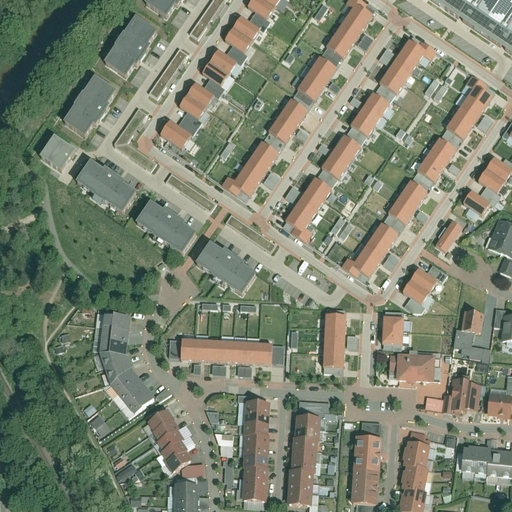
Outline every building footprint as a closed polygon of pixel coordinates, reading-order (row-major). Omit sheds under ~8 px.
[(148,0),(145,6),(166,20),(174,8),(177,10),(183,0),(148,0)] [(199,43),(226,0),(212,0),(190,37),(199,43)] [(264,2),(261,0),(250,0),(246,7),(266,20),(274,8),(264,2)] [(279,0),(261,0),(265,2),(274,8),(279,0)] [(455,0),(443,0),(439,8),(476,33),(485,20),(455,0)] [(511,0),(459,0),(511,36),(511,0)] [(355,6),(348,17),(365,28),(372,17),(355,6)] [(319,23),(328,10),(322,7),(314,20),(319,23)] [(240,17),(232,29),(252,42),(260,30),(240,17)] [(348,17),(341,27),(358,38),(365,28),(348,17)] [(135,19),(104,66),(125,80),(133,68),(137,70),(151,49),(148,47),(157,34),(135,19)] [(511,38),(485,20),(476,33),(511,57),(511,38)] [(341,27),(334,37),(351,49),(358,38),(341,27)] [(252,42),(232,29),(224,40),(244,54),(252,42)] [(334,37),(326,49),(344,60),(351,49),(334,37)] [(409,44),(401,55),(418,66),(426,55),(409,44)] [(217,50),(209,61),(229,75),(237,63),(217,50)] [(158,102),(187,56),(178,51),(150,97),(158,102)] [(386,52),(379,63),(386,68),(394,57),(386,52)] [(401,55),(394,65),(412,75),(418,66),(401,55)] [(229,75),(209,61),(201,73),(221,86),(229,75)] [(318,61),(311,72),(327,82),(334,71),(318,61)] [(394,65),(387,75),(405,86),(412,75),(394,65)] [(311,72),(304,83),(320,93),(327,82),(311,72)] [(387,75),(380,86),(397,98),(405,86),(387,75)] [(95,80),(64,127),(85,141),(94,128),(97,130),(111,109),(108,107),(117,94),(95,80)] [(433,82),(424,96),(438,105),(447,91),(433,82)] [(320,93),(304,83),(298,93),(314,103),(320,93)] [(195,85),(187,96),(206,109),(214,98),(195,85)] [(476,91),(469,102),(486,113),(493,103),(476,91)] [(206,109),(187,96),(179,108),(199,121),(206,109)] [(373,97),(366,108),(383,120),(391,109),(373,97)] [(469,102),(462,112),(479,123),(486,113),(469,102)] [(290,104),(283,115),(300,125),(307,114),(290,104)] [(366,108),(359,119),(376,130),(383,120),(366,108)] [(127,148),(146,116),(137,111),(113,150),(152,173),(156,166),(127,148)] [(462,112),(454,123),(472,134),(479,123),(462,112)] [(283,115),(276,126),(293,136),(300,125),(283,115)] [(485,135),(493,123),(484,118),(476,129),(485,135)] [(359,119),(351,130),(368,142),(376,130),(359,119)] [(193,136),(170,120),(159,137),(182,152),(193,136)] [(454,123),(447,134),(464,145),(472,134),(454,123)] [(293,136),(276,126),(270,136),(286,147),(293,136)] [(54,139),(39,160),(61,175),(76,153),(54,139)] [(344,140),(336,151),(353,163),(361,151),(344,140)] [(440,144),(432,155),(449,167),(457,156),(440,144)] [(229,145),(220,158),(225,161),(234,148),(229,145)] [(262,147),(255,158),(271,169),(278,158),(262,147)] [(336,151),(329,162),(346,173),(353,163),(336,151)] [(432,155),(425,166),(442,177),(449,167),(432,155)] [(255,158),(247,169),(263,180),(271,169),(255,158)] [(511,173),(494,161),(486,173),(505,186),(511,175),(511,173)] [(329,162),(321,173),(338,184),(346,173),(329,162)] [(90,163),(73,188),(123,222),(140,198),(129,190),(131,189),(106,171),(105,173),(90,163)] [(425,166),(418,177),(434,188),(442,177),(425,166)] [(455,178),(458,171),(450,167),(447,174),(455,178)] [(247,169),(241,179),(256,190),(263,180),(247,169)] [(486,173),(479,185),(497,197),(505,186),(486,173)] [(256,190),(241,179),(235,186),(228,181),(223,189),(237,198),(240,193),(250,200),(256,190)] [(316,182),(308,192),(325,204),(333,193),(316,182)] [(410,185),(402,196),(420,207),(427,196),(410,185)] [(325,204),(308,192),(301,203),(318,215),(325,204)] [(402,196),(395,207),(413,218),(420,207),(402,196)] [(490,208),(472,196),(463,208),(482,220),(490,208)] [(318,215),(301,203),(294,214),(311,225),(318,215)] [(395,207),(388,217),(405,229),(413,218),(395,207)] [(151,209),(136,230),(153,241),(152,242),(166,252),(167,251),(183,262),(197,240),(185,232),(186,230),(165,215),(164,217),(151,209)] [(311,225),(294,214),(286,225),(294,231),(291,235),(307,245),(313,236),(307,232),(311,225)] [(340,220),(331,233),(344,243),(353,229),(340,220)] [(446,255),(462,231),(452,224),(436,249),(446,255)] [(511,262),(511,229),(501,224),(488,254),(511,264),(511,262)] [(382,227),(374,239),(392,250),(399,239),(382,227)] [(374,239),(367,250),(384,261),(392,250),(374,239)] [(210,247),(196,269),(213,280),(212,281),(225,290),(226,289),(243,300),(257,279),(244,270),(246,268),(225,254),(223,256),(210,247)] [(367,250),(360,260),(377,271),(384,261),(367,250)] [(390,256),(383,267),(391,273),(398,262),(390,256)] [(348,261),(342,270),(357,280),(360,276),(370,282),(377,271),(360,260),(356,266),(348,261)] [(419,272),(411,284),(430,297),(438,285),(419,272)] [(430,297),(411,284),(403,296),(422,309),(430,297)] [(481,319),(465,316),(462,335),(477,338),(481,319)] [(511,320),(501,319),(497,346),(511,347),(511,320)] [(325,334),(346,335),(347,322),(326,321),(325,334)] [(404,322),(383,321),(383,334),(403,335),(404,322)] [(129,325),(103,322),(99,356),(110,390),(133,417),(153,401),(130,373),(125,358),(129,325)] [(325,347),(346,348),(346,335),(325,334),(325,347)] [(403,335),(383,334),(382,348),(403,349),(403,335)] [(347,352),(357,352),(357,338),(347,339),(347,352)] [(193,366),(195,345),(181,344),(180,365),(193,366)] [(207,367),(208,346),(195,345),(193,366),(207,367)] [(220,367),(221,346),(208,346),(207,367),(220,367)] [(233,368),(234,347),(221,346),(220,367),(233,368)] [(246,369),(247,348),(234,347),(233,368),(246,369)] [(324,360),(345,361),(346,348),(325,347),(324,360)] [(258,370),(259,348),(247,348),(246,369),(258,370)] [(272,349),(259,348),(258,370),(271,370),(272,349)] [(344,374),(345,361),(324,360),(323,373),(344,374)] [(397,361),(396,384),(433,386),(434,363),(397,361)] [(476,375),(487,375),(488,367),(477,366),(476,375)] [(213,368),(212,378),(225,378),(226,369),(213,368)] [(251,380),(251,370),(238,369),(237,379),(251,380)] [(469,386),(453,384),(450,400),(444,399),(441,417),(452,419),(452,416),(466,419),(467,415),(477,417),(481,391),(469,389),(469,386)] [(167,391),(156,399),(160,405),(171,397),(167,391)] [(487,417),(509,420),(511,400),(490,397),(487,417)] [(265,406),(244,404),(240,435),(244,436),(240,472),(244,472),(241,502),(265,505),(268,471),(263,471),(267,437),(262,436),(265,406)] [(165,414),(147,426),(158,442),(156,444),(163,454),(161,455),(167,465),(165,467),(172,477),(192,462),(185,453),(187,452),(182,445),(184,444),(176,432),(177,431),(165,414)] [(288,472),(287,506),(310,507),(311,473),(314,473),(315,441),(318,441),(319,420),(296,419),(295,439),(292,439),(291,472),(288,472)] [(218,459),(233,459),(233,437),(218,437),(218,459)] [(379,442),(354,440),(350,505),(375,506),(379,442)] [(446,449),(455,450),(455,441),(446,441),(446,449)] [(427,447),(407,443),(401,467),(405,468),(400,492),(404,492),(399,511),(422,511),(426,496),(422,495),(428,471),(422,470),(427,447)] [(462,474),(511,479),(511,467),(511,454),(465,449),(462,474)] [(226,492),(233,492),(234,463),(224,463),(224,486),(226,486),(226,492)] [(141,473),(135,475),(139,483),(145,481),(141,473)] [(429,495),(434,475),(429,473),(424,494),(429,495)] [(192,511),(193,488),(173,487),(172,511),(192,511)]
